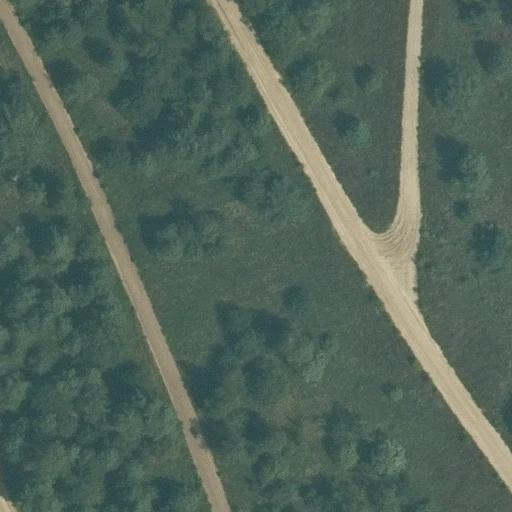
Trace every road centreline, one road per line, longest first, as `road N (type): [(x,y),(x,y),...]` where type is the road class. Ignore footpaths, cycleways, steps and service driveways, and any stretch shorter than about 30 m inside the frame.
road 1 (unknown): [(223,0),(381,284)]
road 2 (unknown): [(381,284),(401,237),(416,0)]
road 3 (unknown): [(381,284),(511,479)]
